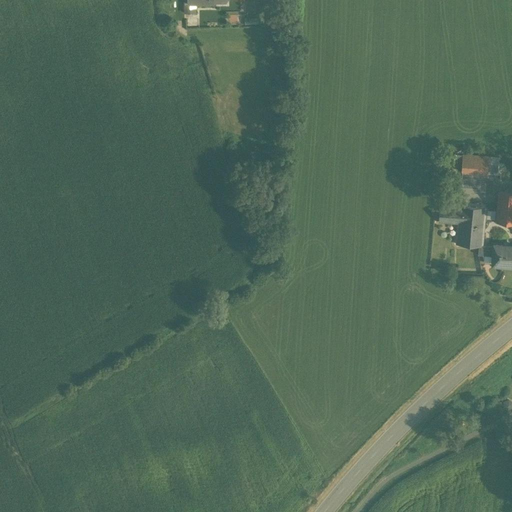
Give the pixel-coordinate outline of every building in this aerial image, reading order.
[(279,11),(270,11),(270,25),(279,25),(279,11)] [(475,154),(463,153),(462,163),(461,169),(474,170),(474,168),(475,154)] [(488,155),(475,154),(474,168),(486,169),(488,155)] [(498,156),(488,155),(486,169),(486,171),(497,172),(498,161),(498,156)] [(511,189),(498,188),(497,206),(496,220),(496,221),(511,222),(511,189)] [(484,205),(461,204),(460,203),(459,203),(459,204),(440,203),(438,221),(458,223),(456,242),(456,244),(457,244),(457,243),(479,245),(482,245),(483,245),(485,219),(486,205),(484,205)] [(497,206),(486,205),(485,219),(496,220),(497,206)] [(511,245),(503,245),(504,244),(494,244),(494,246),(493,255),(492,264),(511,265),(511,245)] [(494,246),(483,245),(482,245),(479,245),(478,254),(493,255),(494,246)]
